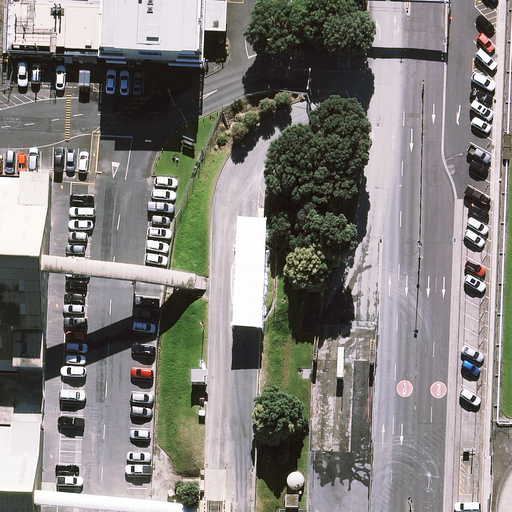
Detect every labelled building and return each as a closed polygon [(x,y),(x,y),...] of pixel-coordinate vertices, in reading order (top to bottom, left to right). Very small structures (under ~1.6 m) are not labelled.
[(34,0),(0,0),(0,34),(33,35),(34,0)] [(34,0),(33,35),(33,41),(101,44),(102,0),(34,0)] [(202,0),(102,0),(101,44),(100,61),(201,64),(202,0)] [(59,165),(0,162),(0,331),(54,333),(59,165)] [(37,511),(40,444),(0,443),(0,511),(37,511)]
